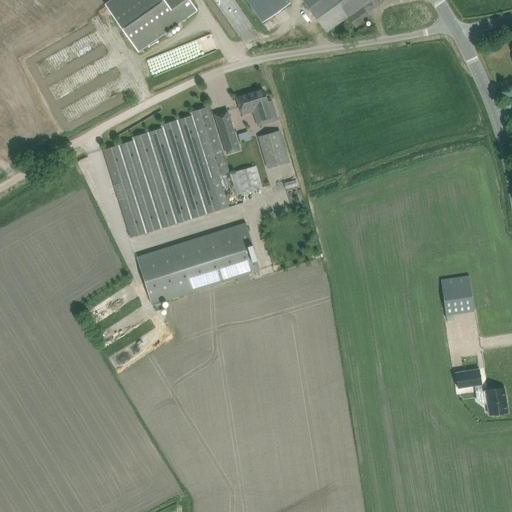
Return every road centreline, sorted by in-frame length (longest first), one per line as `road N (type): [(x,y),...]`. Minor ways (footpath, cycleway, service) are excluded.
road 1 (track): [(0,187),(222,69),(458,31)]
road 2 (unclassified): [(511,176),(458,31)]
